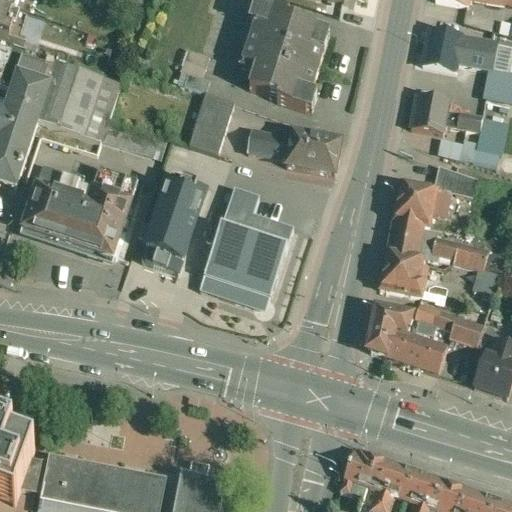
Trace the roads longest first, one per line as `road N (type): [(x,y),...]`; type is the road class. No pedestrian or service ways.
road 1 (tertiary): [(399,0),(314,398)]
road 2 (secondary): [(0,326),(314,398)]
road 3 (secondary): [(314,398),(511,456)]
